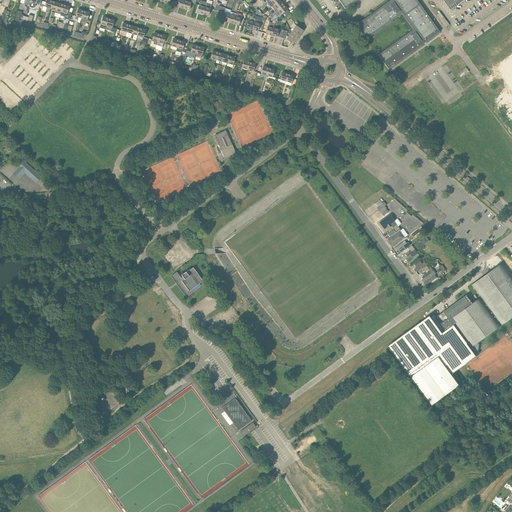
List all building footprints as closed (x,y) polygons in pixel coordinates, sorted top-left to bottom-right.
[(49,12),(50,8),(52,1),(49,0),(46,0),(44,6),(47,7),(46,11),(49,12)] [(185,0),(186,1),(183,8),(189,10),(191,3),(195,4),(196,0),(185,0)] [(197,12),(203,14),(206,3),(206,2),(200,0),(199,5),(197,12)] [(280,0),(274,5),(278,10),(283,5),(280,0)] [(439,32),(416,0),(338,0),(345,9),(357,0),(390,0),(356,24),(367,39),(402,13),(413,29),(378,55),(388,69),(439,32)] [(443,0),(451,10),(464,0),(443,0)] [(52,1),(50,8),(56,10),(58,3),(52,1)] [(58,3),(56,10),(55,13),(61,14),(64,5),(58,3)] [(206,3),(203,14),(208,16),(211,9),(210,9),(212,4),(206,3)] [(64,5),(61,14),(60,15),(66,17),(67,13),(67,14),(69,6),(64,5)] [(283,5),(278,10),(281,14),(287,10),(283,5)] [(82,18),(84,11),(78,9),(76,16),(75,19),(78,20),(78,17),(82,18)] [(84,11),(82,18),(81,20),(86,22),(87,20),(89,13),(84,11)] [(252,29),(256,16),(253,15),(253,17),(250,16),(249,21),(248,20),(246,28),(252,29)] [(261,17),(256,16),(252,29),(258,31),(260,24),(259,24),(261,17)] [(105,30),(105,29),(109,18),(103,17),(99,28),(105,30)] [(66,32),(68,25),(69,24),(68,23),(69,20),(64,18),(63,23),(58,21),(57,26),(56,29),(58,30),(59,30),(65,32),(66,32)] [(109,18),(105,29),(111,31),(111,30),(114,20),(109,18)] [(275,24),(276,21),(273,20),(272,23),(269,22),(268,26),(265,33),(271,35),(273,28),(274,24),(275,24)] [(126,32),(129,25),(123,23),(120,33),(125,35),(126,32)] [(293,29),(292,31),(299,36),(303,30),(301,29),(302,26),(299,24),(297,26),(293,23),(291,27),(293,29)] [(273,28),(271,35),(277,37),(277,36),(281,38),(283,30),(279,29),(279,30),(273,28)] [(299,36),(292,31),(287,39),(291,43),(293,40),(295,42),(299,36)] [(157,44),(160,34),(154,33),(152,41),(154,41),(153,43),(157,44)] [(160,34),(157,44),(157,45),(162,47),(163,43),(166,36),(160,34)] [(171,46),(177,48),(179,40),(173,39),(171,46)] [(179,40),(177,48),(176,50),(182,52),(185,42),(179,40)] [(195,56),(198,46),(193,44),(190,52),(186,50),(185,55),(195,58),(195,56)] [(198,46),(195,56),(201,58),(204,48),(198,46)] [(210,58),(216,60),(218,52),(213,51),(210,58)] [(469,72),(466,67),(458,73),(461,78),(469,72)] [(288,74),(286,81),(291,83),(294,76),(288,74)] [(226,130),(214,135),(224,158),(236,153),(226,130)] [(41,177),(24,161),(13,173),(19,178),(24,172),(36,183),(41,177)] [(391,214),(380,221),(386,230),(396,223),(391,214)] [(404,228),(387,239),(393,247),(409,235),(404,228)] [(427,237),(421,242),(416,245),(418,248),(420,248),(424,245),(430,241),(427,237)] [(405,241),(395,248),(398,252),(408,245),(405,241)] [(416,251),(406,258),(410,263),(420,256),(416,251)] [(421,260),(413,267),(416,271),(424,264),(421,260)] [(478,342),(511,317),(511,274),(503,262),(475,283),(483,295),(473,303),(467,295),(433,319),(430,315),(388,346),(432,405),(460,385),(457,381),(460,379),(455,372),(477,356),(478,355),(480,344),(478,342)] [(175,274),(172,276),(188,298),(206,285),(193,267),(183,275),(182,274),(181,275),(184,278),(182,280),(177,273),(176,273),(175,274)] [(434,271),(422,279),(428,286),(439,278),(434,271)] [(221,412),(236,432),(252,421),(235,398),(222,408),(223,410),(221,412)] [(243,437),(256,427),(252,422),(239,432),(243,437)] [(287,508),(296,502),(291,495),(282,502),(287,508)]
